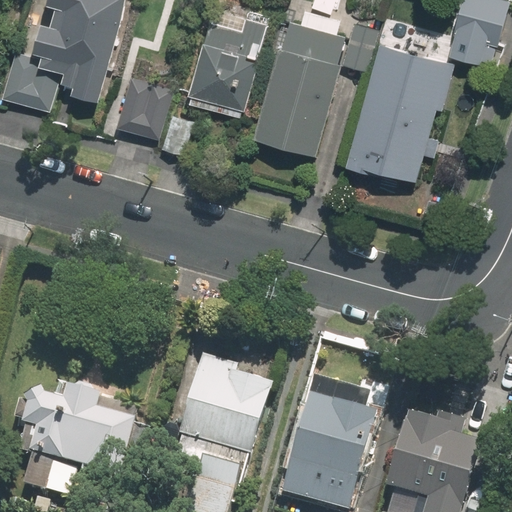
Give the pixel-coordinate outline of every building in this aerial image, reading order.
[(107,98),(132,0),(58,0),(57,4),(67,6),(62,24),(53,22),(44,55),(20,48),(7,97),(54,109),(61,86),(107,98)] [(511,12),(511,0),(465,0),(452,56),(499,67),(511,12)] [(248,119),(275,15),(222,1),(195,105),(248,119)] [(309,9),(306,18),(292,14),(261,135),(324,151),(347,64),(356,31),(342,27),(344,19),(309,9)] [(383,24),(359,18),(356,31),(347,64),(371,70),(383,24)] [(455,62),(387,43),(352,164),(385,173),(388,164),(423,174),(455,62)] [(128,125),(171,137),(185,88),(142,76),(128,125)] [(239,511),(257,453),(281,372),(211,352),(187,433),(181,455),(208,463),(194,511),(239,511)] [(389,390),(319,373),(290,493),(360,510),(389,390)] [(76,378),(71,396),(38,387),(22,449),(38,453),(29,486),(76,498),(85,465),(128,477),(147,407),(110,397),(113,388),(76,378)] [(478,421),(417,406),(391,511),(473,511),(490,443),(474,439),(478,421)]
